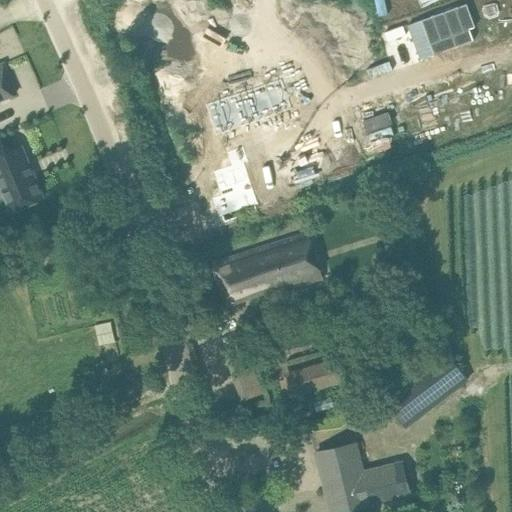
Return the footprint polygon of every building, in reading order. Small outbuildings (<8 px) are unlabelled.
[(398,0),(408,0),(411,2),(412,0),(360,0),(390,17),(398,0)] [(422,142),(424,116),(456,108),(454,108),(511,93),(511,92),(511,18),(487,17),(486,31),(481,30),(453,38),(419,36),(381,46),(380,55),(375,55),(352,61),(352,68),(342,71),(365,157),(422,142)] [(0,99),(16,92),(4,64),(0,64),(0,99)] [(282,78),(204,105),(215,135),(292,108),(282,78)] [(0,187),(10,212),(42,198),(20,147),(5,153),(0,141),(0,187)] [(221,195),(212,198),(219,217),(258,203),(244,163),(248,161),(243,146),(227,152),(232,165),(213,172),(221,195)] [(324,227),(232,257),(213,263),(227,306),(299,282),(301,286),(339,273),(324,227)] [(99,345),(115,341),(110,322),(95,325),(99,345)] [(343,361),(280,380),(285,397),(348,378),(343,361)] [(454,364),(391,411),(402,426),(466,379),(454,364)] [(362,470),(355,443),(316,452),(330,511),(340,511),(379,502),(381,511),(398,511),(409,510),(406,499),(412,498),(403,460),(362,470)] [(122,511),(114,494),(89,506),(84,495),(47,511),(122,511)]
